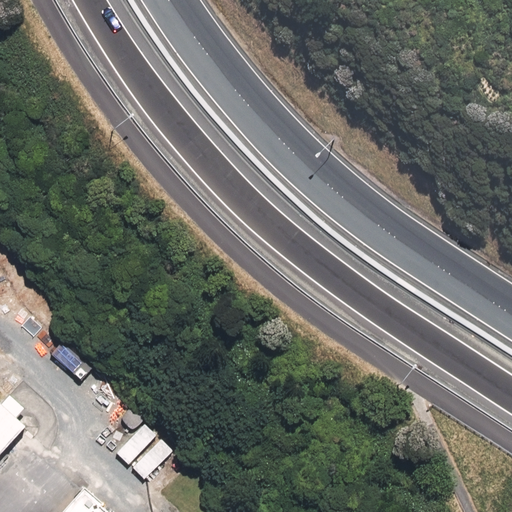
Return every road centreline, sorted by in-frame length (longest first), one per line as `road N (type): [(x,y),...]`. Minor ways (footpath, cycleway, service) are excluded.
road 1 (secondary): [(511,398),(278,235),(187,142),(92,0)]
road 2 (secondary): [(170,0),(231,85),(335,190),(511,314)]
